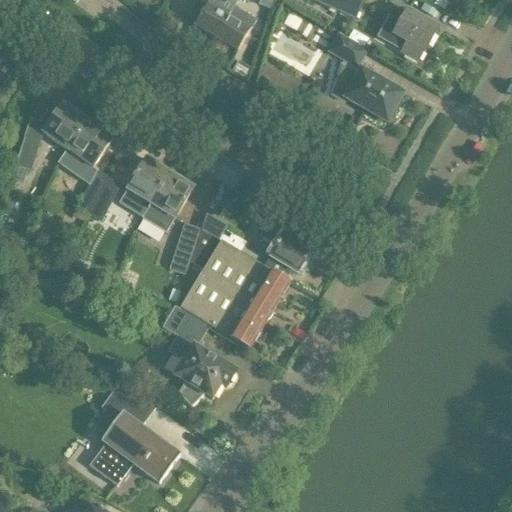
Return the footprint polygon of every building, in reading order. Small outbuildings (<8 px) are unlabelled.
[(209,0),(208,6),(194,28),(215,41),(227,20),(229,18),(237,4),(226,1),(225,3),(225,2),(224,3),(214,0),(209,0)] [(308,0),(332,11),(354,21),(363,0),(308,0)] [(436,31),(407,14),(401,25),(391,19),(378,41),(416,63),(422,53),(423,54),(436,31)] [(239,29),(227,20),(215,41),(236,55),(255,23),(246,18),(239,29)] [(366,53),(338,37),(327,54),(355,70),(366,53)] [(402,96),(360,72),(343,100),(368,115),(367,117),(380,125),(381,122),(385,125),(392,114),(394,115),(402,102),(399,101),(402,96)] [(66,152),(86,123),(62,105),(41,135),(66,152)] [(112,141),(86,123),(66,152),(59,161),(62,164),(61,166),(72,174),(74,171),(85,179),(112,141)] [(39,144),(24,139),(14,167),(29,172),(39,144)] [(147,209),(169,175),(146,161),(127,191),(139,198),(136,202),(147,209)] [(89,215),(108,179),(96,173),(77,209),(89,215)] [(169,175),(147,209),(141,219),(166,234),(193,190),(169,175)] [(121,186),(108,179),(89,215),(102,222),(121,186)] [(309,263),(305,261),(312,250),(268,223),(259,237),(276,247),(262,270),(283,283),(289,272),(296,276),(296,275),(300,277),(309,263)] [(199,230),(184,225),(168,270),(184,276),(188,263),(199,232),(199,230)] [(219,244),(217,243),(199,232),(188,263),(203,271),(219,244)] [(244,245),(224,233),(217,243),(219,244),(238,256),(244,245)] [(238,256),(219,244),(203,271),(179,310),(209,329),(248,353),(289,286),(283,283),(262,270),(238,256)] [(196,351),(209,329),(179,310),(179,311),(175,310),(162,330),(177,339),(167,354),(174,358),(181,362),(171,378),(184,385),(177,396),(189,410),(203,398),(211,402),(219,387),(225,390),(226,387),(232,387),(236,381),(233,376),(234,374),(196,351)] [(132,467),(158,486),(178,459),(140,430),(156,408),(112,393),(100,409),(120,424),(88,468),(115,489),(132,467)] [(82,442),(94,451),(103,440),(92,430),(82,442)]
